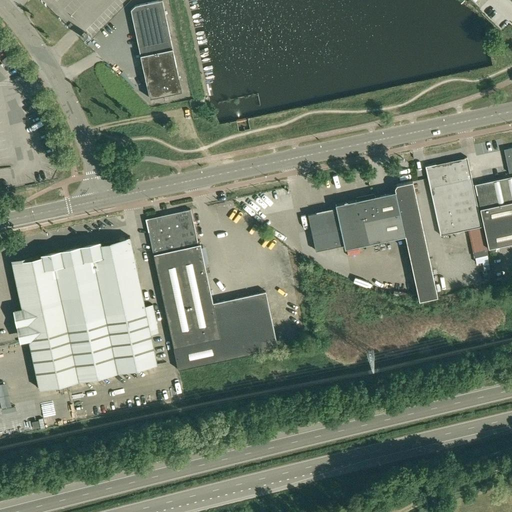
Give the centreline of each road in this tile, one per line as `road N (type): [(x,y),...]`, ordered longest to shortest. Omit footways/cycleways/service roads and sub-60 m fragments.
road 1 (track): [(511,336),(0,445)]
road 2 (trunk): [(511,392),(19,511)]
road 3 (tertiary): [(100,199),(511,112)]
road 4 (trunk): [(129,511),(511,418)]
road 5 (unclassified): [(100,199),(69,104),(0,4)]
road 6 (track): [(511,463),(397,511)]
